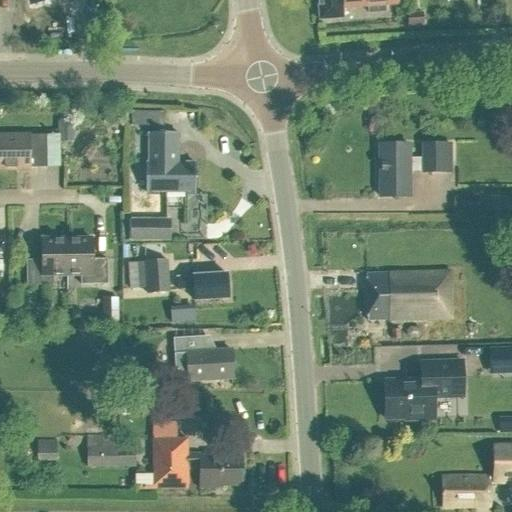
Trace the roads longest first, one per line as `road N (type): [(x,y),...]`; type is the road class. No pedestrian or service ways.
road 1 (residential): [(312,511),(285,186),(260,79)]
road 2 (tertiary): [(260,79),(0,73)]
road 3 (tertiary): [(260,79),(511,59)]
